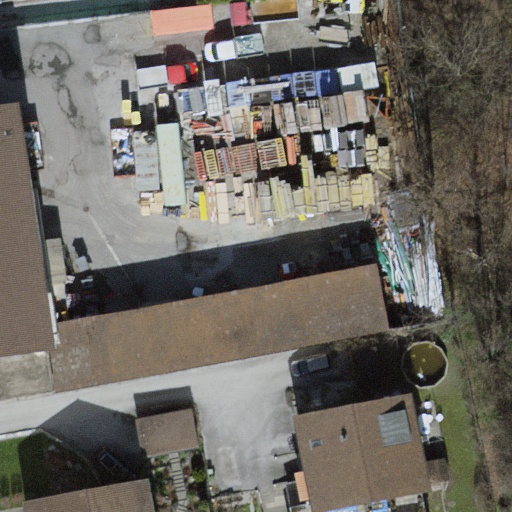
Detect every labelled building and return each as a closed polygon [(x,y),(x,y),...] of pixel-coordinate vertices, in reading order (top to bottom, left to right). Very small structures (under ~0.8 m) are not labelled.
[(297,36),(118,58),(130,150),(309,128),(297,36)] [(13,102),(0,104),(0,349),(52,342),(49,324),(13,102)] [(370,264),(49,324),(52,342),(60,387),(382,325),(370,264)] [(52,342),(0,349),(0,397),(60,387),(52,342)] [(303,501),(304,511),(311,511),(422,496),(403,399),(290,415),(303,501)] [(191,406),(134,416),(141,456),(198,447),(191,406)] [(148,511),(142,478),(24,500),(26,511),(148,511)] [(423,511),(422,496),(311,511),(304,511),(303,501),(286,503),(287,511),(423,511)]
